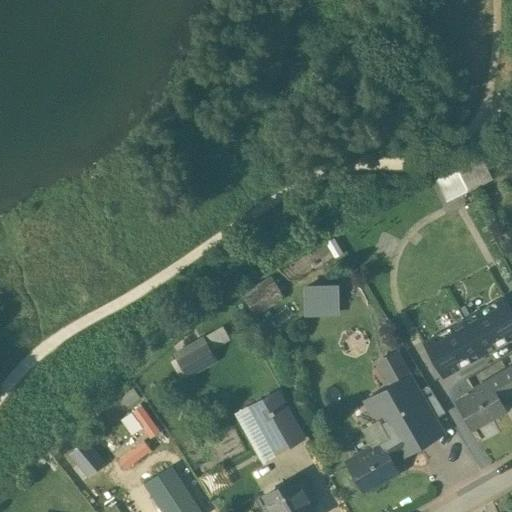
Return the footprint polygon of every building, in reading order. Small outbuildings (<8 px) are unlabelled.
[(481,158),(457,169),(467,190),(491,178),(481,158)] [(457,169),(435,179),(446,201),(467,190),(457,169)] [(275,274),(244,288),(254,311),(286,297),(275,274)] [(511,308),(504,295),(422,342),(442,379),(511,338),(511,308)] [(202,342),(178,356),(188,373),(212,359),(202,342)] [(475,391),(457,401),(472,426),(503,409),(498,399),(511,390),(511,365),(473,388),(475,391)] [(376,430),(382,439),(408,425),(412,432),(417,429),(400,402),(417,391),(408,375),(366,399),(379,421),(376,430)] [(400,402),(417,429),(444,412),(427,385),(417,391),(400,402)] [(276,390),(237,412),(263,459),(302,438),(276,390)] [(366,453),(349,463),(363,488),(395,470),(389,461),(418,444),(412,432),(408,425),(382,439),(364,450),(366,453)] [(53,472),(40,482),(60,507),(72,498),(53,472)] [(263,495),(269,505),(272,511),(314,511),(307,499),(312,496),(300,474),(263,495)]
